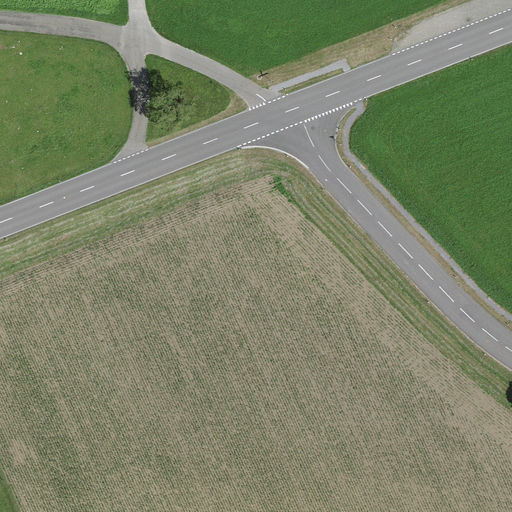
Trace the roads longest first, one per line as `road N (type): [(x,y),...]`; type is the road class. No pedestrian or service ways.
road 1 (tertiary): [(284,113),(399,242),(511,350)]
road 2 (primary): [(511,26),(284,113)]
road 3 (unclassified): [(284,113),(214,71),(134,38)]
road 4 (primary): [(284,113),(129,174)]
road 5 (primary): [(129,174),(0,221)]
road 6 (unclassified): [(134,38),(139,129),(129,174)]
road 7 (unclassified): [(134,38),(0,22)]
